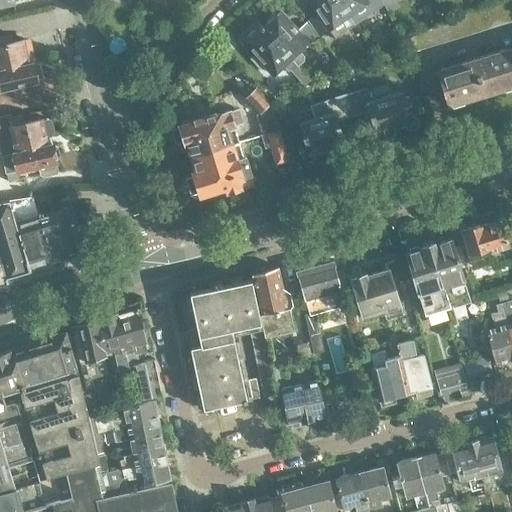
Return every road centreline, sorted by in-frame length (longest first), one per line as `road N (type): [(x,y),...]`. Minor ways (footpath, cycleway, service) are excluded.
road 1 (residential): [(145,267),(198,470),(215,480),(511,401)]
road 2 (tertiary): [(145,267),(511,161)]
road 3 (residential): [(104,125),(131,112),(230,0)]
road 4 (residential): [(145,267),(104,125)]
road 5 (residential): [(104,125),(75,0)]
